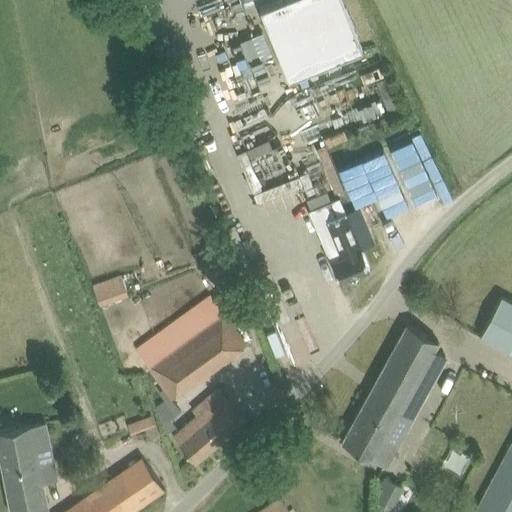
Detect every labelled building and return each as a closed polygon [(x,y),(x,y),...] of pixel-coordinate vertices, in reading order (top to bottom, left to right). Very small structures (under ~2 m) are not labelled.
[(343,0),(278,0),(260,8),(289,78),(363,48),(343,0)] [(234,44),(240,60),(259,53),(253,37),(234,44)] [(317,144),(333,192),(344,188),(329,140),(317,144)] [(367,169),(380,189),(399,177),(386,157),(367,169)] [(331,201),(310,210),(317,225),(328,220),(341,251),(330,256),(331,260),(339,279),(352,274),(353,277),(359,274),(357,272),(370,267),(363,251),(355,231),(367,226),(359,207),(346,213),(340,198),(331,201)] [(306,252),(331,308),(341,303),(316,248),(306,252)] [(93,283),(101,305),(128,296),(120,273),(93,283)] [(210,293),(136,347),(160,384),(162,388),(169,398),(171,397),(243,345),(247,342),(210,293)] [(481,334),(508,348),(511,350),(511,300),(502,295),(481,334)] [(407,323),(342,441),(359,450),(376,460),(383,464),(386,466),(398,445),(385,438),(399,412),(412,419),(447,357),(445,356),(434,349),(439,341),(424,333),(407,323)] [(196,413),(171,433),(195,462),(246,419),(218,386),(192,408),(196,413)] [(163,400),(155,406),(165,434),(171,429),(174,428),(168,419),(179,411),(169,398),(162,388),(157,392),(163,400)] [(57,478),(46,421),(0,429),(0,456),(11,511),(18,511),(48,506),(43,481),(57,478)] [(511,511),(511,445),(482,500),(506,511),(511,511)] [(128,511),(164,487),(143,456),(61,511),(128,511)] [(388,511),(392,507),(393,507),(405,488),(388,478),(377,500),(378,500),(374,508),(381,511),(388,511)] [(256,511),(289,511),(280,497),(256,511)]
